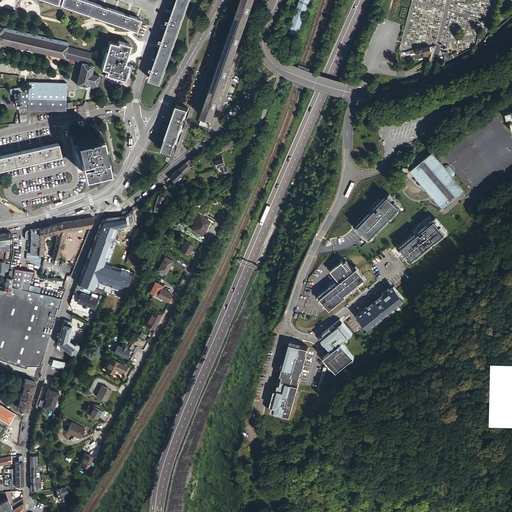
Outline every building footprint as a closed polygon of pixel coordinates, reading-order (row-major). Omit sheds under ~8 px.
[(48,0),(134,30),(138,18),(114,10),(91,2),(85,0),(48,0)] [(175,0),(147,78),(158,82),(187,0),(175,0)] [(202,116),(211,119),(252,0),(240,0),(200,115),(202,116)] [(309,0),(298,0),(290,24),(291,25),(288,32),(295,35),(298,28),(299,28),(309,0)] [(45,8),(42,15),(53,18),(57,7),(53,6),(51,11),(45,8)] [(0,42),(63,57),(66,46),(67,42),(0,26),(0,42)] [(130,44),(118,40),(118,42),(109,40),(105,51),(103,58),(101,66),(100,66),(106,68),(104,75),(126,83),(132,65),(124,62),(128,49),(130,44)] [(66,46),(63,57),(80,61),(87,63),(90,52),(66,46)] [(431,52),(430,47),(415,50),(415,51),(416,51),(416,53),(416,54),(420,54),(420,55),(421,55),(428,54),(428,52),(431,52)] [(447,52),(442,52),(444,62),(458,56),(456,52),(447,57),(447,52)] [(80,61),(74,84),(86,86),(87,83),(88,77),(89,73),(92,64),(87,63),(80,61)] [(65,83),(27,81),(27,86),(26,106),(26,109),(46,110),(66,111),(65,95),(65,83)] [(26,106),(27,86),(17,87),(17,91),(19,91),(21,103),(15,104),(16,108),(26,106)] [(189,108),(177,104),(161,149),(173,153),(176,145),(178,146),(179,141),(177,141),(184,121),(186,122),(188,117),(186,117),(189,108)] [(26,117),(26,109),(18,110),(19,118),(26,117)] [(208,126),(211,119),(202,116),(200,123),(208,126)] [(76,129),(77,130),(84,128),(83,121),(75,123),(75,124),(76,129)] [(79,137),(77,138),(84,171),(87,171),(108,166),(101,133),(99,133),(95,134),(83,137),(79,137)] [(240,138),(236,134),(222,147),(226,150),(240,138)] [(55,142),(55,141),(35,146),(20,149),(0,153),(0,165),(58,154),(55,142)] [(432,151),(425,157),(410,169),(426,190),(441,209),(464,191),(453,177),(444,166),(432,151)] [(410,169),(425,157),(423,154),(418,158),(416,156),(408,164),(408,167),(407,171),(407,176),(408,177),(410,178),(417,188),(419,187),(423,192),(426,190),(410,169)] [(222,155),(215,157),(218,167),(222,166),(222,168),(221,168),(222,172),(225,171),(227,171),(226,167),(225,167),(222,155)] [(190,169),(185,163),(169,178),(174,183),(180,177),(190,169)] [(445,165),(444,166),(453,177),(454,176),(454,172),(449,165),(445,165)] [(172,193),(168,191),(166,191),(164,196),(163,196),(161,203),(165,205),(167,205),(172,193)] [(158,211),(163,213),(165,205),(161,203),(163,196),(157,195),(153,207),(159,209),(158,211)] [(396,212),(400,208),(389,197),(385,201),(384,200),(381,204),(378,201),(368,211),(371,214),(354,231),(366,243),(371,238),(372,239),(398,213),(396,212)] [(149,214),(141,210),(139,225),(147,224),(149,214)] [(129,223),(131,223),(129,212),(124,216),(119,216),(120,224),(121,224),(125,224),(129,223)] [(120,224),(119,216),(112,217),(111,225),(114,224),(120,224)] [(201,235),(208,222),(199,216),(191,230),(201,235)] [(87,227),(91,226),(94,217),(64,222),(65,227),(64,227),(65,231),(87,227)] [(106,225),(108,218),(101,219),(99,221),(96,228),(104,231),(106,225)] [(397,251),(408,265),(414,260),(415,261),(447,235),(435,220),(432,223),(429,219),(416,229),(417,231),(413,234),(416,236),(397,251)] [(42,260),(42,255),(43,255),(43,245),(44,235),(57,231),(55,245),(51,258),(57,259),(60,248),(63,249),(64,246),(61,245),(65,231),(64,227),(65,227),(64,222),(63,222),(46,227),(39,229),(39,228),(30,229),(30,238),(30,252),(27,252),(26,259),(41,267),(42,260)] [(125,229),(129,228),(130,228),(131,227),(131,225),(131,224),(131,223),(129,223),(130,224),(130,225),(129,226),(127,227),(126,227),(121,228),(121,224),(120,224),(114,224),(116,232),(118,231),(125,229)] [(132,249),(133,250),(143,235),(147,224),(139,225),(134,239),(128,238),(127,235),(125,229),(118,231),(121,238),(124,243),(132,249)] [(104,231),(96,228),(95,232),(96,232),(95,234),(103,237),(104,234),(103,233),(104,231)] [(80,280),(79,281),(85,283),(90,271),(103,237),(95,234),(90,247),(91,247),(90,251),(89,250),(86,257),(87,257),(79,279),(80,280)] [(116,240),(115,240),(111,255),(119,258),(121,251),(124,243),(116,240)] [(192,246),(184,241),(178,250),(186,255),(192,246)] [(130,254),(132,249),(124,243),(121,251),(130,254)] [(174,263),(167,258),(159,270),(166,275),(174,263)] [(4,273),(8,271),(9,264),(4,264),(5,263),(0,262),(0,275),(4,276),(4,273)] [(131,267),(119,263),(116,274),(127,278),(131,267)] [(345,264),(331,275),(336,281),(335,282),(336,285),(318,299),(329,313),(363,286),(362,284),(365,281),(355,269),(352,272),(345,264)] [(12,281),(11,286),(27,290),(33,275),(34,272),(14,268),(13,271),(13,273),(12,281)] [(90,271),(85,283),(103,289),(108,277),(90,271)] [(146,291),(153,295),(164,301),(168,294),(157,288),(159,285),(151,281),(146,291)] [(81,285),(77,283),(70,303),(73,309),(86,314),(89,307),(75,302),(79,292),(81,285)] [(0,295),(0,358),(26,367),(26,365),(40,365),(56,318),(54,317),(56,309),(58,309),(61,299),(27,290),(11,286),(10,290),(3,289),(2,295),(0,295)] [(357,318),(368,332),(404,302),(393,289),(376,303),(375,302),(370,306),(371,307),(357,318)] [(75,302),(89,307),(93,308),(96,299),(79,292),(75,302)] [(156,314),(148,309),(140,324),(148,329),(156,314)] [(73,317),(72,322),(66,341),(76,349),(84,331),(79,329),(78,324),(79,320),(73,317)] [(57,343),(56,347),(60,351),(63,348),(71,355),(76,349),(66,341),(72,322),(64,320),(57,343)] [(331,354),(324,360),(327,365),(330,368),(336,376),(353,362),(342,348),(347,344),(346,343),(352,338),(340,323),(319,340),(326,348),(331,354)] [(309,351),(289,346),(284,367),(282,371),(273,404),(273,407),(272,408),(270,415),(284,419),(288,420),(290,420),(295,401),(297,393),(299,385),(302,375),(304,366),(306,363),(307,357),(309,351)] [(127,361),(128,360),(131,354),(127,352),(129,349),(124,347),(122,350),(118,348),(115,354),(127,361)] [(69,364),(53,359),(51,366),(67,372),(69,364)] [(128,370),(113,362),(107,373),(116,378),(118,374),(124,377),(128,370)] [(27,410),(35,382),(25,379),(16,407),(20,408),(19,409),(21,409),(21,408),(27,410)] [(45,396),(41,395),(40,394),(36,407),(39,410),(40,411),(42,405),(53,409),(59,392),(48,388),(45,396)] [(112,393),(102,388),(97,398),(106,403),(112,393)] [(0,417),(8,423),(15,413),(0,403),(0,417)] [(87,413),(95,418),(97,414),(99,411),(91,406),(87,413)] [(255,407),(246,430),(253,432),(261,409),(255,407)] [(62,431),(75,438),(81,428),(67,421),(62,431)] [(73,460),(80,464),(85,455),(78,451),(73,460)] [(0,457),(0,465),(9,464),(11,464),(10,456),(6,456),(4,457),(0,457)] [(36,475),(36,476),(30,476),(30,483),(40,482),(40,478),(39,477),(39,475),(36,475)] [(30,483),(30,490),(37,490),(37,488),(43,487),(42,482),(40,482),(30,483)] [(65,499),(64,495),(61,488),(56,490),(60,501),(65,499)] [(0,511),(13,511),(12,510),(12,508),(10,505),(8,500),(7,497),(0,500),(0,511)] [(23,503),(23,497),(10,505),(12,508),(12,510),(23,503)] [(23,508),(23,503),(12,510),(13,511),(19,511),(22,511),(23,508)]
